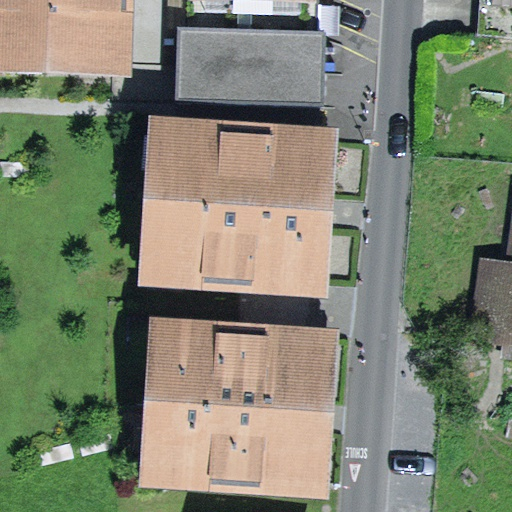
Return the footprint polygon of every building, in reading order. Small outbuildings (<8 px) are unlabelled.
[(117,49),(118,0),(0,0),(0,45),(17,46),(17,57),(76,58),(76,47),(117,49)] [(317,36),(318,0),(185,0),(184,30),(177,30),(175,104),(323,109),(325,36),(317,36)] [(511,38),(511,0),(481,0),(478,36),(511,38)] [(170,277),(301,284),(303,243),(325,244),(328,187),(307,185),(309,144),(179,137),(176,177),(165,176),(162,234),(173,235),(170,277)] [(467,348),(511,352),(511,215),(507,263),(477,260),(467,348)] [(325,445),(329,387),(307,386),(310,345),(180,337),(177,377),(166,377),(162,435),(173,436),(170,477),(301,485),(303,444),(325,445)]
